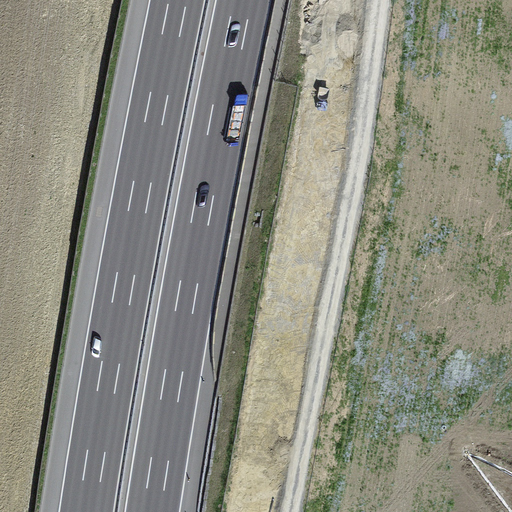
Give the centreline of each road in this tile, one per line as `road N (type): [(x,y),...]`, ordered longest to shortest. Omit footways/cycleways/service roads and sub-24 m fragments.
road 1 (motorway): [(152,511),(242,0)]
road 2 (motorway): [(177,0),(87,511)]
road 3 (primary): [(349,0),(316,141),(264,511)]
